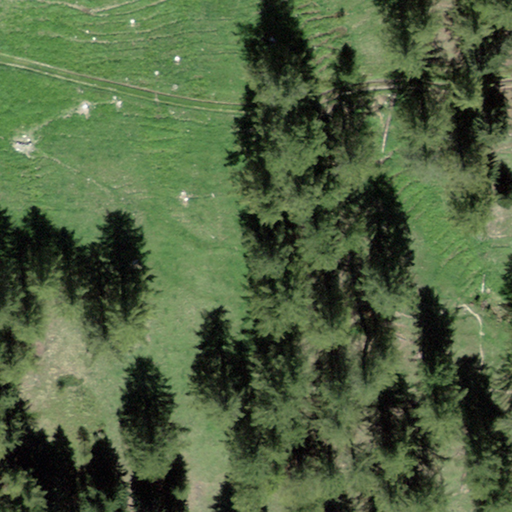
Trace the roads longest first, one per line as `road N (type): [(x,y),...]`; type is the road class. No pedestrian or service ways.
road 1 (track): [(0,55),(292,105)]
road 2 (track): [(292,105),(335,93),(511,84)]
